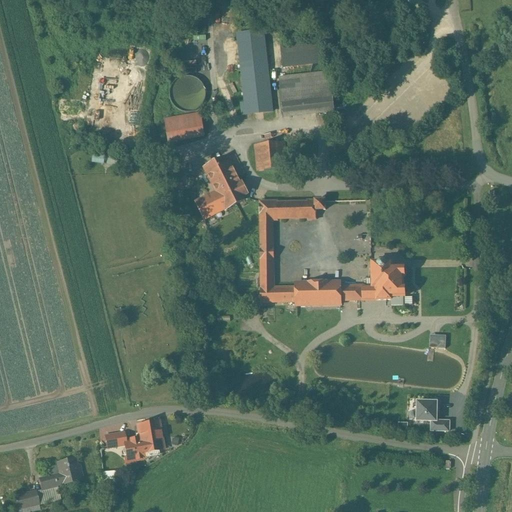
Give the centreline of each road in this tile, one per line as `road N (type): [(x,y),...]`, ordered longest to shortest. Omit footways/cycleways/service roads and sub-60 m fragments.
road 1 (unclassified): [(0,448),(177,410),(485,452)]
road 2 (track): [(184,147),(209,350)]
road 3 (unclassified): [(511,183),(488,173),(478,154),(452,0)]
